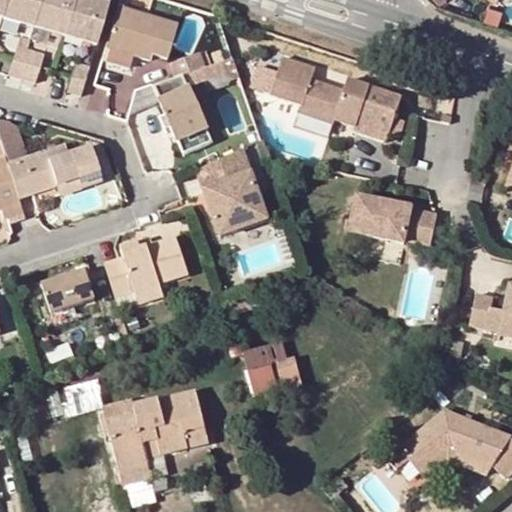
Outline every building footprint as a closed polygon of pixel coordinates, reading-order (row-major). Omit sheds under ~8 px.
[(93,42),(105,2),(97,0),(1,0),(0,6),(0,15),(28,24),(60,33),(93,42)] [(174,21),(114,4),(102,45),(131,53),(147,58),(149,51),(164,54),(174,21)] [(56,46),(60,33),(28,24),(24,36),(56,46)] [(17,75),(26,47),(11,42),(2,71),(17,75)] [(131,53),(102,45),(98,58),(127,67),(131,53)] [(39,51),(26,47),(17,75),(31,79),(39,51)] [(200,53),(204,65),(210,64),(206,50),(200,53)] [(167,65),(172,78),(204,65),(200,53),(167,65)] [(204,65),(198,68),(203,83),(224,77),(226,84),(238,80),(230,56),(210,64),(204,65)] [(315,67),(283,56),(270,93),(300,104),(298,111),(331,122),(332,118),(353,125),(352,129),(387,140),(389,135),(400,138),(405,123),(394,119),(403,96),(347,77),(343,89),(310,79),(315,67)] [(62,89),(78,93),(86,65),(72,61),(62,89)] [(158,101),(175,141),(181,156),(210,144),(203,129),(218,123),(206,96),(192,101),(187,89),(194,86),(190,76),(182,79),(181,76),(161,84),(167,97),(158,101)] [(302,115),(299,125),(325,132),(328,123),(302,115)] [(453,118),(443,115),(442,123),(452,126),(453,118)] [(0,121),(0,143),(7,166),(27,160),(17,128),(1,121),(0,121)] [(63,148),(43,154),(45,163),(65,156),(63,148)] [(240,148),(195,169),(203,191),(249,176),(250,175),(240,148)] [(0,220),(20,214),(2,160),(0,160),(0,220)] [(249,176),(203,191),(216,236),(264,220),(249,176)] [(74,181),(36,194),(38,203),(77,191),(74,181)] [(355,198),(350,227),(388,244),(428,253),(437,216),(388,206),(387,211),(375,209),(376,203),(355,198)] [(388,206),(376,203),(375,209),(387,211),(388,206)] [(388,244),(350,227),(348,235),(388,244)] [(147,237),(134,241),(136,248),(149,244),(147,237)] [(85,270),(41,284),(51,314),(94,300),(85,270)] [(158,287),(132,296),(134,305),(161,295),(158,287)] [(500,296),(511,301),(511,289),(502,287),(500,296)] [(469,298),(464,328),(491,335),(491,337),(511,341),(511,301),(500,296),(497,312),(484,310),(485,301),(469,298)] [(136,319),(123,324),(128,337),(141,332),(136,319)] [(94,338),(98,348),(111,344),(107,333),(94,338)] [(243,351),(256,398),(300,386),(287,339),(243,351)] [(42,394),(26,398),(33,425),(64,416),(56,387),(42,391),(42,394)] [(108,440),(117,477),(148,469),(146,463),(185,453),(182,436),(202,431),(193,393),(131,409),(137,432),(108,440)] [(100,408),(108,440),(137,432),(131,409),(129,401),(100,408)] [(408,464),(420,479),(439,463),(464,458),(491,469),(504,482),(511,476),(511,443),(509,440),(443,414),(383,464),(393,476),(408,464)] [(439,463),(420,479),(427,486),(443,474),(461,470),(485,479),(491,469),(464,458),(439,463)] [(148,469),(117,477),(121,488),(151,480),(148,469)] [(339,481),(322,493),(331,504),(347,491),(339,481)]
